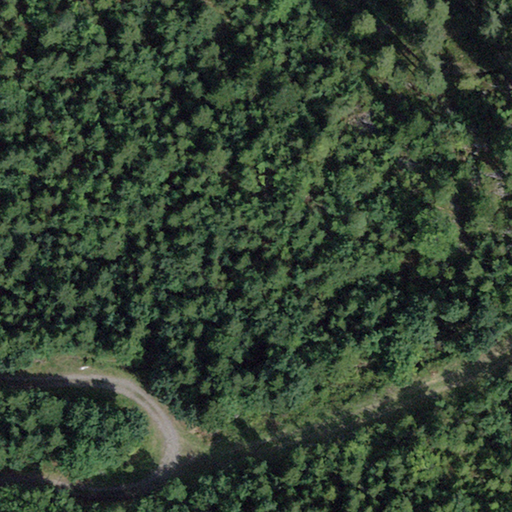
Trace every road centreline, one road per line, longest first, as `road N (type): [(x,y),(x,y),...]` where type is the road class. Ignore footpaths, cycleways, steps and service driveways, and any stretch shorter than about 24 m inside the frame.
road 1 (track): [(0,479),(26,475),(126,489),(153,480),(168,458),(155,409),(134,392),(110,383),(0,376)]
road 2 (track): [(168,458),(244,456),(511,350)]
